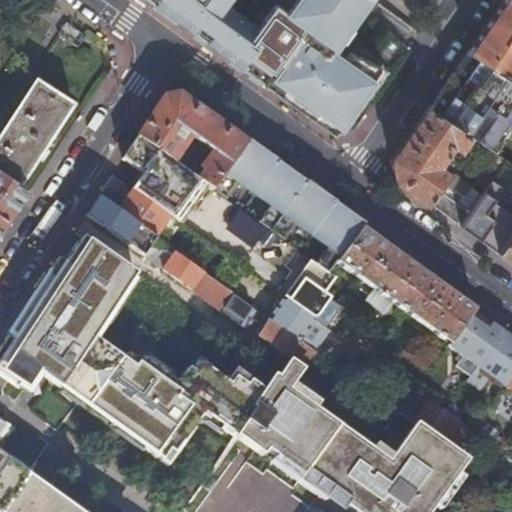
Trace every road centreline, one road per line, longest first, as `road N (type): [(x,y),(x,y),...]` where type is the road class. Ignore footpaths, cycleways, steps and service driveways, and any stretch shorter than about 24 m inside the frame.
road 1 (residential): [(0,289),(160,44)]
road 2 (residential): [(160,44),(345,178)]
road 3 (residential): [(345,178),(469,0)]
road 4 (residential): [(345,178),(511,298)]
